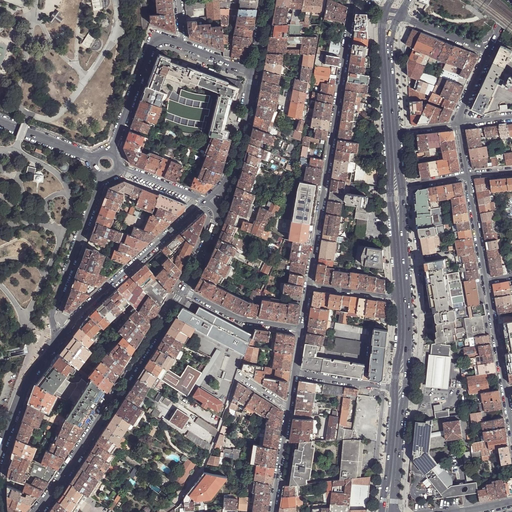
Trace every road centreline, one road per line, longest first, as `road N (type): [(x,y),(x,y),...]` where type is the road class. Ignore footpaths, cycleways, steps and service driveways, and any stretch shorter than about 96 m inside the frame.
road 1 (residential): [(354,0),(308,285)]
road 2 (tertiary): [(36,511),(182,290)]
road 3 (tertiary): [(203,202),(58,337)]
road 4 (residential): [(100,179),(53,305),(58,337)]
road 5 (residential): [(112,151),(156,36),(182,46)]
road 6 (tertiary): [(58,337),(27,381),(0,454)]
road 7 (residential): [(182,290),(239,320),(302,330)]
